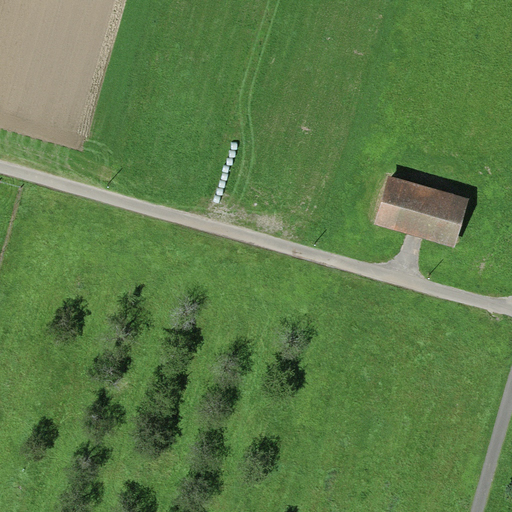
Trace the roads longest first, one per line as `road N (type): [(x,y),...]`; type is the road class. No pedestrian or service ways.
road 1 (track): [(511,307),(0,165)]
road 2 (track): [(476,511),(511,386)]
